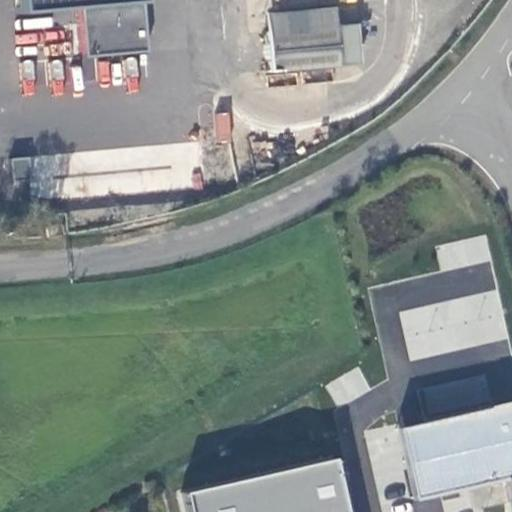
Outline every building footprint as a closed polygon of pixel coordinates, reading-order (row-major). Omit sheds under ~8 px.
[(14,0),(17,27),(146,15),(145,0),(14,0)] [(331,8),(261,14),(263,31),(332,25),(331,8)] [(353,23),(332,25),(337,65),(356,63),(353,23)] [(263,31),(262,31),(266,71),(337,65),(332,25),(263,31)] [(216,141),(230,139),(228,112),(214,113),(216,141)] [(60,226),(46,228),(47,238),(62,236),(60,226)] [(511,511),(511,400),(400,425),(418,503),(510,482),(511,490),(511,511)] [(353,511),(341,458),(184,492),(188,511),(353,511)]
